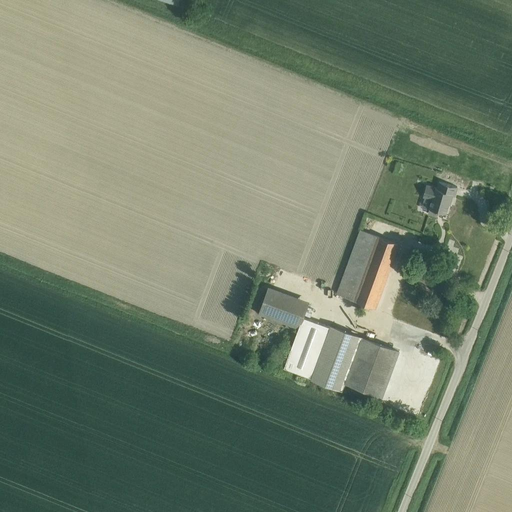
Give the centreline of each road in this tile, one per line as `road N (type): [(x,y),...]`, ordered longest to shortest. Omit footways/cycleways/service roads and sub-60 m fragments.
road 1 (track): [(511,165),(99,0)]
road 2 (track): [(0,257),(227,344),(245,332),(262,286),(279,286)]
road 3 (unclassified): [(402,511),(511,235)]
